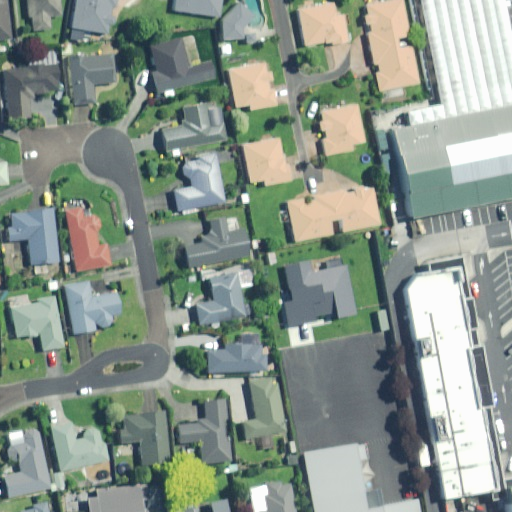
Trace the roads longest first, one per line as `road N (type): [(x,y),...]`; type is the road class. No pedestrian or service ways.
road 1 (residential): [(115,148),(131,178),(160,344),(155,354)]
road 2 (residential): [(311,176),(277,0)]
